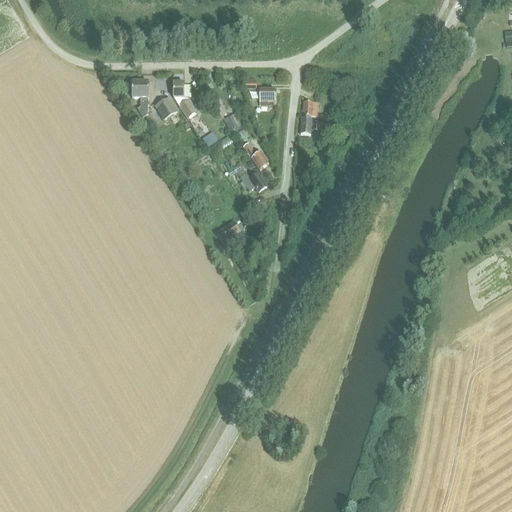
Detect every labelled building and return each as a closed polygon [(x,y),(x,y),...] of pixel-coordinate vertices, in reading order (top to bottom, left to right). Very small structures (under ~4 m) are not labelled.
[(148,84),(132,84),(132,100),(140,100),(140,109),(137,111),(143,120),(148,117),(148,105),(148,84)] [(179,109),(186,119),(196,112),(187,99),(183,99),(184,84),(174,84),(174,100),(179,109)] [(261,91),(260,109),(268,109),(268,103),(275,103),(275,91),(261,91)] [(177,114),(168,100),(156,108),(164,122),(177,114)] [(316,119),(317,105),(304,104),(303,118),(316,119)] [(230,119),(235,130),(241,127),(235,116),(230,119)] [(300,136),(302,136),(310,137),(311,130),(316,131),(329,132),(329,124),(317,123),(317,122),(311,122),(312,120),(302,120),(300,136)] [(241,133),(236,136),(241,143),(246,140),(241,133)] [(212,134),(203,141),(209,150),(218,144),(212,134)] [(261,154),(257,156),(249,145),(244,149),(251,160),(260,172),(269,166),(261,154)] [(213,163),(208,167),(211,171),(217,168),(213,163)] [(252,163),(247,166),(251,171),(255,168),(252,163)] [(239,167),(228,175),(230,178),(242,171),(239,167)] [(243,171),(237,175),(240,180),(246,176),(243,171)] [(259,195),(267,189),(258,177),(251,182),(246,176),(240,180),(249,193),(255,190),(259,195)] [(223,245),(241,234),(234,224),(217,235),(223,245)] [(231,242),(224,247),(226,251),(234,246),(231,242)]
